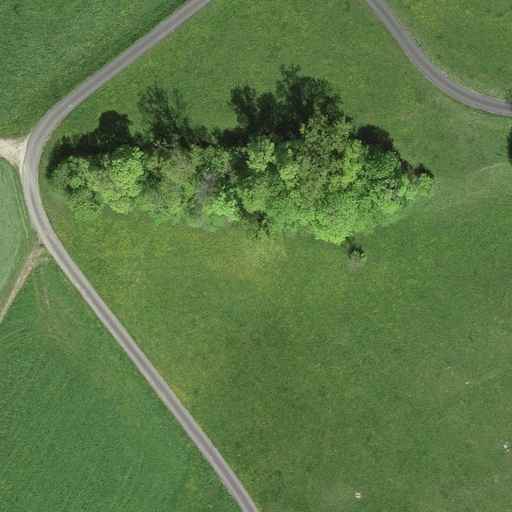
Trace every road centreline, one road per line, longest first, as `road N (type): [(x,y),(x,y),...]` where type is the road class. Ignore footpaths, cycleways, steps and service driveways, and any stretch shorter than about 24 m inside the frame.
road 1 (residential): [(251,511),(55,247),(29,184),(35,142),(58,111),(201,0)]
road 2 (residential): [(373,0),(447,85),(511,108)]
